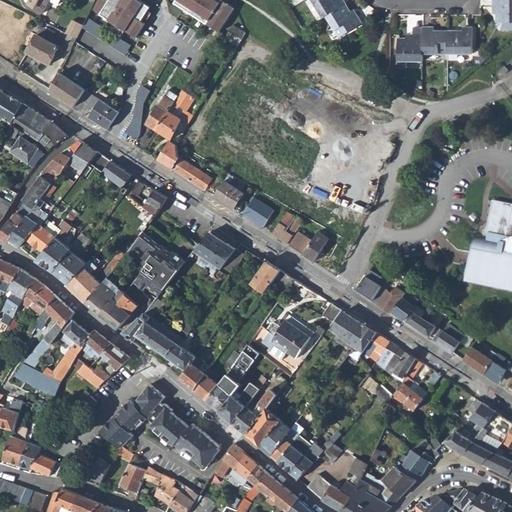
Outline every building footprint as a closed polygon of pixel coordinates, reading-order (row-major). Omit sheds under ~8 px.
[(44,14),(51,0),(30,0),(27,6),(44,14)] [(94,0),(94,3),(91,8),(137,38),(147,24),(143,21),(152,7),(140,0),(94,0)] [(178,0),(176,3),(220,32),(235,9),(223,1),(224,0),(178,0)] [(315,0),(325,16),(327,14),(346,3),(344,0),(315,0)] [(511,0),(493,0),(493,6),(497,6),(497,12),(497,20),(498,20),(499,26),(502,28),(506,28),(511,27),(511,0)] [(354,14),(346,3),(327,14),(340,35),(362,21),(357,12),(354,14)] [(133,46),(87,16),(84,24),(82,27),(127,55),(133,46)] [(74,29),(71,35),(77,38),(82,27),(84,24),(73,19),(70,26),(74,29)] [(435,25),(424,24),(424,32),(423,51),(449,50),(449,28),(435,28),(435,25)] [(464,29),(449,28),(449,50),(474,50),(474,24),(464,24),(464,29)] [(245,34),(232,26),(224,39),(237,47),(245,34)] [(61,38),(42,28),(28,53),(51,65),(61,45),(58,44),(61,38)] [(408,58),(424,58),(423,51),(424,32),(413,32),(413,36),(399,36),(398,66),(408,66),(408,58)] [(63,47),(70,51),(77,38),(71,35),(69,34),(63,47)] [(486,48),(481,48),(482,64),(493,54),(492,52),(486,52),(486,48)] [(245,60),(236,77),(391,156),(397,144),(394,143),(405,121),(384,111),(382,115),(301,74),(295,85),(245,60)] [(509,70),(505,66),(500,70),(504,75),(509,70)] [(60,72),(53,88),(51,91),(59,96),(70,79),(60,72)] [(67,101),(78,84),(70,79),(59,96),(67,101)] [(75,106),(87,90),(78,84),(67,101),(75,106)] [(147,98),(152,91),(143,85),(139,91),(134,120),(127,132),(139,139),(143,121),(147,98)] [(156,129),(172,138),(176,131),(182,119),(173,113),(178,105),(187,110),(196,96),(183,88),(176,99),(172,105),(156,129)] [(120,112),(87,90),(75,106),(88,115),(109,128),(120,112)] [(221,91),(205,121),(367,206),(383,175),(221,91)] [(0,97),(0,117),(12,124),(24,104),(5,92),(1,98),(0,97)] [(164,100),(172,105),(176,99),(167,94),(164,100)] [(149,124),(156,129),(172,105),(164,100),(149,124)] [(12,124),(39,142),(45,134),(53,123),(24,104),(12,124)] [(182,119),(186,121),(191,113),(187,110),(178,105),(173,113),(182,119)] [(51,136),(55,146),(67,136),(55,125),(53,123),(45,134),(50,136),(51,136)] [(20,130),(11,124),(8,131),(6,134),(15,138),(20,130)] [(28,164),(29,163),(39,149),(21,137),(10,152),(28,164)] [(346,258),(363,226),(195,137),(188,150),(343,232),(333,251),(346,258)] [(451,154),(456,144),(447,138),(441,148),(444,149),(443,151),(448,154),(449,152),(451,154)] [(177,145),(170,141),(158,159),(165,164),(173,170),(181,157),(179,156),(177,145)] [(74,158),(87,167),(89,164),(99,152),(85,143),(84,143),(76,154),(74,158)] [(29,163),(35,168),(43,157),(47,154),(39,149),(29,163)] [(55,168),(49,178),(47,179),(53,184),(58,178),(59,179),(69,166),(74,158),(76,154),(68,150),(65,154),(63,152),(56,158),(50,164),(55,168)] [(89,164),(102,174),(112,161),(99,152),(89,164)] [(214,189),(218,181),(213,178),(201,170),(181,157),(173,170),(176,171),(183,175),(188,178),(195,183),(205,190),(208,185),(214,189)] [(133,175),(112,161),(102,174),(122,188),(125,186),(133,175)] [(55,168),(50,164),(43,173),(49,178),(55,168)] [(26,203),(19,212),(27,219),(53,184),(47,179),(49,178),(43,173),(23,201),(26,203)] [(53,184),(58,187),(62,181),(59,179),(58,178),(53,184)] [(136,195),(145,183),(140,179),(134,186),(130,197),(140,204),(142,200),(136,195)] [(245,194),(225,182),(215,197),(235,209),(245,194)] [(14,183),(10,190),(16,193),(20,187),(14,183)] [(0,217),(3,219),(17,194),(16,193),(10,190),(0,184),(0,217)] [(58,187),(53,184),(27,219),(10,241),(19,247),(26,239),(39,222),(42,224),(49,215),(41,209),(58,187)] [(155,190),(144,207),(155,216),(168,198),(155,190)] [(282,202),(270,195),(268,194),(263,202),(275,211),(278,207),(280,208),(281,205),(283,207),(285,204),(282,202)] [(244,215),(264,228),(271,218),(275,211),(263,202),(255,197),(244,215)] [(511,203),(493,199),(486,231),(489,231),(500,233),(499,240),(487,238),(475,236),(467,275),(492,280),(491,283),(511,287),(511,203)] [(78,213),(73,209),(65,219),(70,223),(78,213)] [(14,218),(12,217),(0,233),(0,237),(8,244),(10,241),(27,219),(19,212),(16,216),(15,216),(14,218)] [(285,215),(279,224),(273,234),(288,244),(304,220),(297,216),(294,221),(285,215)] [(305,223),(317,230),(321,224),(317,222),(309,217),(305,223)] [(279,224),(271,218),(264,228),(273,234),(279,224)] [(26,239),(44,252),(58,236),(62,240),(73,226),(70,223),(65,219),(54,233),(42,224),(39,222),(26,239)] [(487,238),(499,240),(500,233),(489,231),(487,238)] [(171,253),(143,232),(141,234),(133,245),(126,254),(133,260),(145,269),(134,283),(140,287),(144,282),(147,284),(146,286),(158,296),(186,261),(173,251),(171,253)] [(312,241),(299,232),(290,246),(314,262),(323,249),(328,239),(318,232),(312,241)] [(197,254),(211,263),(212,264),(227,243),(211,233),(197,254)] [(72,248),(62,240),(58,236),(44,252),(37,261),(53,271),(71,250),(72,248)] [(99,280),(92,273),(75,293),(86,303),(104,281),(118,265),(126,254),(133,245),(129,242),(121,251),(120,251),(104,271),(99,280)] [(237,250),(227,243),(212,264),(222,270),(237,250)] [(89,248),(85,245),(81,251),(85,254),(89,248)] [(87,262),(78,255),(71,250),(53,271),(69,284),(67,285),(75,293),(92,273),(90,270),(85,264),(87,262)] [(1,291),(7,295),(8,294),(22,269),(17,266),(1,259),(0,261),(0,283),(2,279),(7,282),(1,291)] [(125,270),(118,265),(104,281),(86,303),(100,314),(113,298),(131,315),(139,306),(125,293),(134,283),(145,269),(133,260),(125,270)] [(257,275),(272,285),(282,271),(267,261),(266,263),(257,275)] [(4,326),(8,328),(9,326),(16,314),(25,300),(38,279),(28,273),(22,269),(8,294),(11,296),(3,311),(7,313),(2,322),(5,324),(4,326)] [(376,274),(369,269),(365,276),(357,290),(373,301),(392,314),(401,299),(405,292),(396,287),(395,287),(391,293),(376,284),(381,277),(376,274)] [(272,285),(285,293),(294,280),(282,271),(272,285)] [(466,278),(491,283),(492,280),(467,275),(466,278)] [(25,300),(31,305),(32,303),(46,285),(45,284),(38,279),(25,300)] [(37,302),(46,311),(58,296),(46,285),(32,303),(35,305),(37,302)] [(401,299),(392,314),(405,322),(414,305),(416,300),(405,292),(401,299)] [(37,322),(39,323),(37,327),(41,330),(52,315),(59,322),(45,338),(24,363),(17,376),(22,379),(28,382),(32,385),(39,388),(43,391),(57,396),(62,382),(46,374),(34,367),(63,329),(72,317),(76,313),(58,296),(46,311),(37,322)] [(162,301),(157,297),(149,309),(142,317),(141,316),(124,334),(133,341),(137,336),(144,326),(152,315),(150,314),(156,306),(158,307),(162,301)] [(100,314),(119,329),(131,315),(113,298),(100,314)] [(322,316),(333,323),(343,311),(331,304),(322,316)] [(422,317),(415,312),(417,308),(414,305),(405,322),(429,338),(436,327),(430,322),(435,313),(428,308),(422,317)] [(338,335),(350,344),(364,325),(344,312),(331,331),(338,335)] [(20,317),(16,314),(9,326),(13,328),(16,330),(21,323),(20,322),(18,321),(20,317)] [(179,332),(152,315),(144,326),(137,336),(167,357),(178,341),(182,343),(191,330),(194,326),(187,321),(179,332)] [(92,335),(72,317),(63,329),(66,332),(76,340),(71,346),(55,372),(49,369),(46,374),(62,382),(72,364),(77,357),(84,347),(83,346),(86,343),(92,335)] [(28,333),(32,335),(37,327),(39,323),(37,322),(35,320),(28,333)] [(312,338),(287,320),(283,327),(276,336),(272,332),(265,342),(271,347),(275,342),(289,352),(298,359),(312,338)] [(272,332),(276,336),(283,327),(276,322),(274,323),(268,330),(272,332)] [(444,331),(440,329),(433,339),(437,342),(436,343),(452,353),(466,337),(450,323),(444,331)] [(350,344),(363,353),(366,349),(377,333),(364,325),(350,344)] [(8,335),(13,328),(9,326),(8,328),(5,333),(8,335)] [(90,346),(101,356),(112,343),(96,330),(92,335),(86,343),(90,346)] [(167,357),(187,371),(198,355),(187,347),(188,345),(186,343),(190,337),(192,338),(195,334),(191,330),(182,343),(178,341),(167,357)] [(61,338),(71,346),(76,340),(66,332),(61,338)] [(370,348),(381,355),(390,342),(377,333),(366,349),(368,350),(370,348)] [(199,344),(204,348),(207,343),(202,339),(199,344)] [(483,344),(478,341),(467,355),(462,360),(481,372),(484,369),(486,371),(493,360),(479,351),(483,344)] [(289,352),(275,342),(271,347),(269,351),(283,360),(289,352)] [(381,355),(374,364),(382,369),(397,347),(390,342),(381,355)] [(77,357),(80,359),(90,346),(86,343),(83,346),(84,347),(77,357)] [(97,369),(94,371),(105,381),(130,357),(112,343),(101,356),(111,365),(107,369),(102,364),(105,362),(102,359),(95,367),(97,369)] [(216,390),(226,399),(240,382),(263,353),(250,343),(220,385),(216,390)] [(393,371),(404,379),(417,359),(397,347),(382,369),(391,375),(393,371)] [(506,358),(498,352),(493,360),(486,371),(485,374),(495,381),(500,380),(506,370),(501,366),(506,358)] [(208,361),(199,354),(198,355),(187,371),(181,379),(195,390),(207,373),(202,368),(208,361)] [(78,372),(98,388),(105,381),(94,371),(91,368),(80,359),(77,357),(72,364),(80,370),(78,372)] [(404,382),(395,394),(391,398),(387,403),(389,405),(393,400),(402,408),(405,403),(414,391),(410,387),(413,382),(414,381),(413,380),(423,364),(417,359),(404,379),(403,381),(404,382)] [(376,379),(382,369),(374,364),(370,369),(371,371),(376,379)] [(428,381),(434,385),(441,376),(435,372),(428,381)] [(220,385),(207,373),(195,390),(208,401),(216,390),(220,385)] [(242,396),(251,403),(268,380),(263,377),(256,386),(252,383),(242,396)] [(243,385),(240,382),(226,399),(218,410),(234,423),(247,406),(234,395),(237,391),(243,385)] [(215,456),(221,449),(218,447),(220,444),(193,422),(190,426),(172,411),(164,404),(161,402),(165,397),(150,384),(137,399),(139,400),(136,404),(131,400),(121,411),(137,426),(139,428),(149,417),(153,425),(150,428),(174,446),(175,445),(182,451),(184,448),(195,457),(193,459),(203,467),(213,455),(215,456)] [(293,390),(286,384),(278,394),(269,406),(258,421),(247,435),(260,447),(282,419),(271,411),(279,401),(283,403),(293,390)] [(418,386),(414,391),(423,399),(427,394),(418,386)] [(254,412),(248,407),(247,406),(234,423),(247,435),(258,421),(269,406),(278,394),(271,389),(267,395),(263,392),(260,396),(264,399),(254,412)] [(208,401),(218,410),(226,399),(216,390),(208,401)] [(247,406),(248,407),(251,403),(242,396),(237,391),(234,395),(247,406)] [(407,417),(413,411),(423,399),(414,391),(405,403),(402,408),(399,411),(404,414),(407,417)] [(80,398),(85,402),(91,396),(86,392),(80,398)] [(90,410),(97,402),(91,396),(85,402),(84,404),(90,410)] [(10,409),(4,407),(0,422),(0,426),(14,431),(24,401),(14,398),(10,409)] [(473,428),(471,431),(472,433),(477,437),(486,427),(497,412),(477,398),(469,410),(475,413),(471,418),(479,424),(476,430),(473,428)] [(115,417),(131,432),(137,426),(121,411),(115,417)] [(285,422),(291,414),(288,411),(282,419),(260,447),(271,455),(292,428),(285,422)] [(433,418),(424,411),(416,421),(424,428),(433,418)] [(486,427),(504,442),(511,428),(511,421),(497,412),(486,427)] [(100,431),(112,440),(121,445),(123,446),(134,435),(131,432),(115,417),(100,431)] [(424,428),(429,433),(437,422),(433,418),(424,428)] [(473,428),(476,430),(479,424),(471,418),(467,423),(473,428)] [(305,428),(297,421),(292,428),(271,455),(278,461),(300,434),(305,428)] [(13,434),(12,436),(24,440),(27,428),(22,426),(18,434),(13,434)] [(459,433),(468,439),(471,435),(462,428),(459,433)] [(445,442),(454,448),(457,451),(465,454),(473,442),(468,439),(459,433),(456,431),(445,442)] [(471,435),(468,439),(473,442),(477,437),(472,433),(471,435)] [(310,441),(300,434),(278,461),(291,472),(315,441),(312,438),(310,441)] [(29,442),(24,440),(12,436),(5,458),(5,460),(22,465),(29,442)] [(436,437),(428,440),(431,444),(436,450),(442,444),(436,437)] [(498,448),(477,437),(473,442),(465,454),(482,463),(498,448)] [(322,447),(315,441),(291,472),(299,479),(314,463),(329,448),(334,443),(330,439),(322,447)] [(110,444),(119,449),(121,445),(112,440),(110,444)] [(41,447),(29,442),(22,465),(32,469),(33,467),(38,456),(41,449),(41,447)] [(343,450),(334,443),(329,448),(338,457),(343,450)] [(234,446),(224,459),(223,461),(215,472),(221,476),(231,465),(235,468),(247,454),(242,450),(236,444),(234,446)] [(412,449),(400,468),(418,479),(441,455),(436,450),(431,444),(422,455),(412,449)] [(504,453),(498,448),(482,463),(511,478),(511,447),(506,458),(502,455),(504,453)] [(385,453),(375,448),(370,460),(380,465),(385,453)] [(54,469),(60,472),(63,465),(58,462),(42,455),(44,451),(41,449),(38,456),(33,467),(51,475),(54,469)] [(244,476),(241,480),(244,483),(245,484),(247,481),(260,464),(249,456),(247,454),(235,468),(233,470),(236,472),(237,470),(244,476)] [(89,475),(103,482),(111,464),(100,458),(89,475)] [(353,478),(360,482),(362,479),(365,473),(368,465),(357,458),(349,471),(355,474),(353,478)] [(148,470),(130,463),(121,483),(131,488),(128,496),(136,499),(141,486),(145,477),(148,470)] [(155,468),(150,464),(148,470),(145,477),(160,483),(155,495),(170,504),(180,490),(170,485),(173,478),(155,468)] [(251,481),(256,485),(258,487),(270,472),(267,469),(260,464),(247,481),(249,483),(251,481)] [(384,478),(382,479),(402,496),(418,479),(400,468),(395,465),(384,478)] [(283,507),(280,511),(290,511),(300,497),(290,490),(283,484),(270,472),(258,487),(256,485),(251,489),(246,494),(246,495),(252,499),(262,490),(275,500),(283,507)] [(358,486),(344,510),(346,511),(386,511),(402,496),(382,479),(381,481),(379,481),(365,473),(362,479),(360,482),(358,486)] [(317,474),(308,486),(315,492),(321,497),(325,500),(344,510),(358,486),(347,480),(345,483),(343,482),(342,484),(334,480),(332,484),(317,474)] [(2,494),(1,494),(9,497),(13,483),(6,480),(2,494)] [(15,500),(20,485),(13,483),(9,497),(15,500)] [(240,488),(246,494),(251,489),(245,484),(244,483),(240,488)] [(187,486),(184,484),(180,490),(170,504),(181,511),(200,511),(210,499),(200,494),(187,486)] [(15,500),(22,502),(26,488),(20,485),(15,500)] [(149,489),(141,486),(136,499),(144,502),(149,489)] [(29,505),(35,490),(26,488),(22,502),(29,505)] [(60,511),(63,507),(72,510),(79,494),(64,488),(62,493),(55,491),(48,511),(53,511),(54,511),(58,511),(60,511)] [(47,495),(35,491),(30,506),(42,510),(47,495)] [(456,505),(464,511),(469,511),(477,502),(475,501),(477,499),(476,497),(470,492),(465,492),(458,492),(448,494),(437,496),(453,509),(456,505)] [(72,510),(78,511),(95,511),(100,503),(79,494),(72,510)] [(503,511),(508,505),(498,500),(485,494),(483,494),(477,502),(469,511),(503,511)] [(456,511),(453,509),(437,496),(419,506),(425,511),(456,511)] [(316,511),(306,502),(300,497),(290,511),(316,511)] [(245,511),(251,502),(244,498),(237,509),(240,511),(243,511),(245,511)] [(211,511),(218,503),(215,502),(210,499),(200,511),(211,511)] [(111,511),(114,507),(100,503),(95,511),(111,511)]
